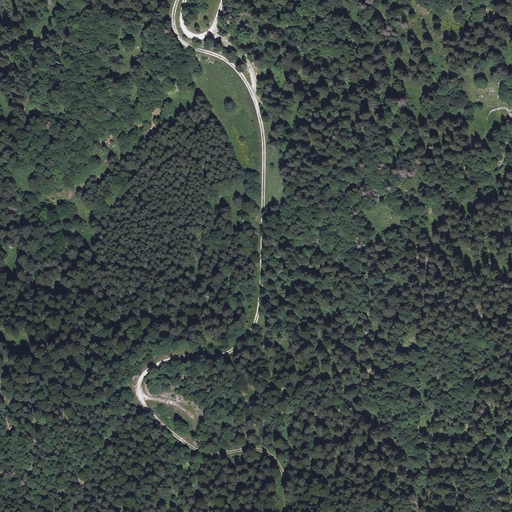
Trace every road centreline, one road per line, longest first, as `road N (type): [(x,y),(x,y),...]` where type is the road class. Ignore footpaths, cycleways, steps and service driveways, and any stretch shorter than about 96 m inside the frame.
road 1 (track): [(252,93),(263,145),(255,322),(228,353),(154,363),(138,386)]
road 2 (track): [(0,272),(41,290),(95,297),(69,340),(9,371),(2,392)]
road 3 (track): [(138,386),(144,404),(191,447),(272,455),(285,481),(285,511)]
road 4 (track): [(2,392),(37,404),(107,403),(138,386)]
road 5 (track): [(177,0),(173,21),(182,42),(232,64),(252,93)]
road 6 (track): [(2,392),(57,511)]
